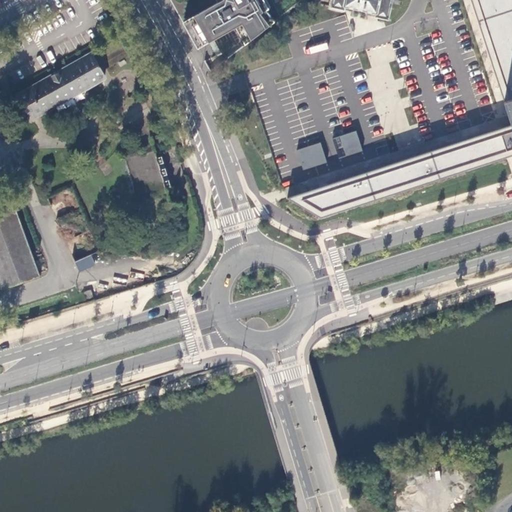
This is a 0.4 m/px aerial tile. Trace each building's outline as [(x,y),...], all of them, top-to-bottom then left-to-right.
[(217,0),(219,3),(183,23),(198,50),(234,30),(243,46),(275,22),(267,11),(270,9),(264,0),(217,0)] [(391,0),(331,0),(329,9),(343,12),(344,8),(363,12),(374,14),(374,18),(388,20),(391,0)] [(511,0),(472,0),(511,119),(511,0)] [(31,117),(52,106),(74,94),(104,77),(92,55),(18,96),(31,117)] [(74,94),(52,106),(55,111),(77,100),(74,94)] [(228,102),(233,110),(240,106),(236,98),(228,102)] [(321,216),(511,156),(511,124),(429,151),(417,155),(404,159),(288,197),(321,216)] [(365,150),(360,132),(338,139),(341,149),(347,147),(350,155),(365,150)] [(329,162),(323,143),(300,149),(306,169),(329,162)] [(123,160),(134,198),(169,188),(167,181),(163,183),(161,178),(166,176),(163,169),(159,171),(158,166),(162,165),(160,158),(155,159),(153,152),(123,160)] [(0,292),(38,281),(15,208),(0,212),(0,292)] [(76,260),(80,271),(95,266),(92,255),(76,260)]
